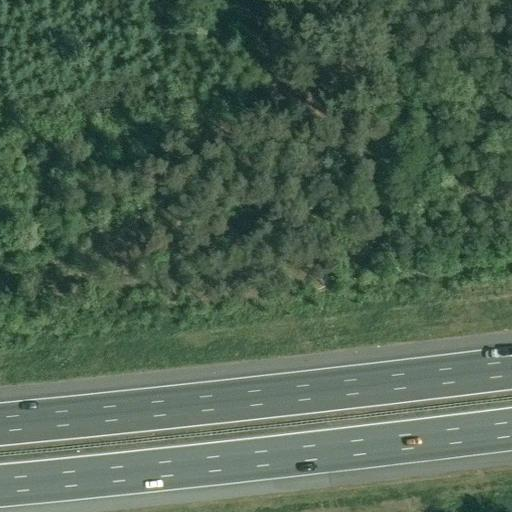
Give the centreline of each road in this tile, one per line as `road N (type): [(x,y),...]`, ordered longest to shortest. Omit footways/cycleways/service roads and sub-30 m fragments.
road 1 (motorway): [(511,367),(0,424)]
road 2 (motorway): [(0,485),(511,429)]
